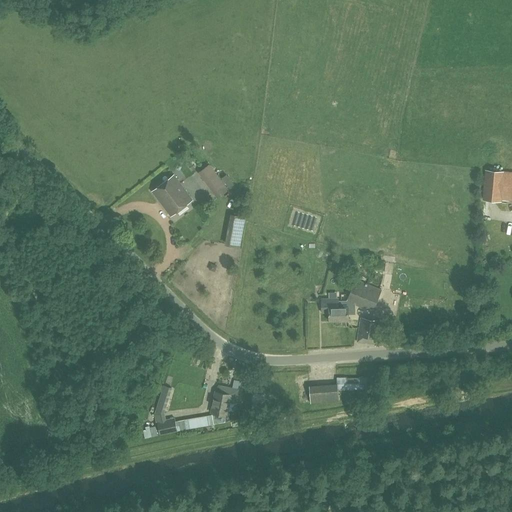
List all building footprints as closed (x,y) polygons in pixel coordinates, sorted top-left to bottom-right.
[(197,167),(193,160),(189,163),(193,170),(197,167)] [(209,164),(199,172),(208,184),(218,177),(209,164)] [(511,173),(486,171),(484,199),(500,201),(500,197),(511,198),(511,173)] [(173,175),(152,191),(163,205),(171,215),(192,199),(184,189),(173,175)] [(228,238),(227,245),(229,245),(239,247),(242,235),(232,233),(229,232),(228,238)] [(355,279),(347,301),(355,300),(355,305),(373,312),(382,290),(365,283),(358,280),(355,279)] [(338,298),(322,299),(322,312),(329,312),(329,320),(343,320),(349,320),(349,314),(355,314),(355,305),(355,300),(347,301),(341,301),(342,307),(338,307),(338,298)] [(433,301),(414,299),(414,305),(432,307),(433,301)] [(381,320),(361,317),(357,341),(377,344),(381,320)] [(347,390),(372,390),(372,379),(346,379),(347,390)] [(157,410),(164,412),(171,387),(165,385),(157,410)] [(339,401),(337,385),(309,387),(311,403),(339,401)] [(236,403),(238,389),(232,388),(231,389),(220,386),(217,392),(216,391),(211,413),(227,416),(229,402),(236,403)] [(241,408),(232,406),(231,419),(239,420),(241,408)] [(177,431),(187,429),(208,425),(213,425),(212,418),(206,419),(206,418),(186,422),(185,419),(179,420),(179,425),(176,426),(175,418),(157,422),(160,435),(178,431),(177,431)]
